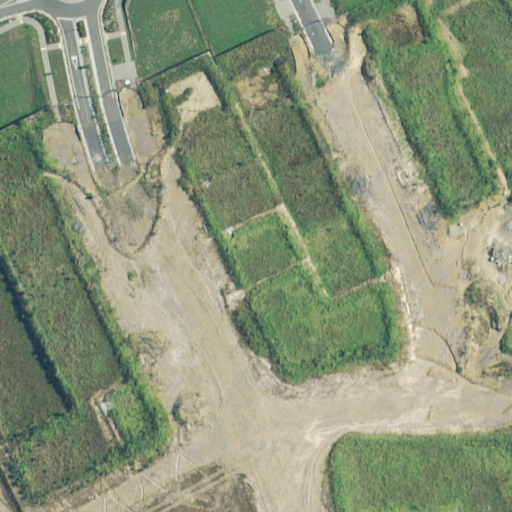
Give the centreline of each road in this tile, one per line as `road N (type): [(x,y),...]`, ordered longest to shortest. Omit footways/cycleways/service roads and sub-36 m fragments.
road 1 (tertiary): [(87,1),(117,145),(269,429),(297,511)]
road 2 (tertiary): [(260,511),(195,343),(108,187),(81,120),(59,8)]
road 3 (unknown): [(511,390),(342,406),(232,438),(85,511)]
road 4 (unknown): [(310,13),(395,207),(437,394)]
